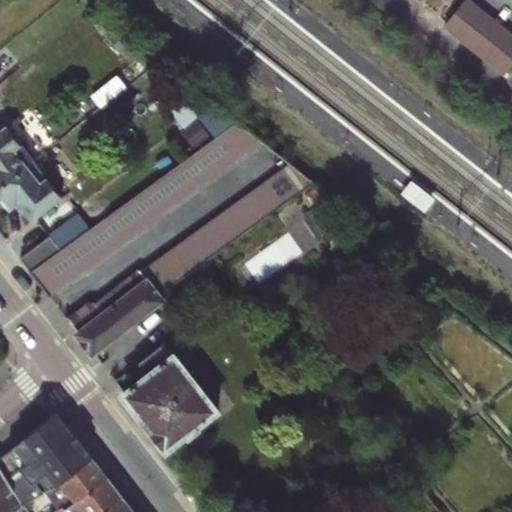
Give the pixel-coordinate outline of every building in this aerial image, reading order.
[(511,31),(472,0),(463,0),(443,26),(503,74),(511,62),(511,31)] [(105,17),(98,24),(108,41),(131,65),(141,56),(105,17)] [(103,104),(129,84),(120,71),(94,91),(103,104)] [(217,135),(232,124),(212,103),(198,116),(217,135)] [(232,124),(217,135),(177,164),(30,271),(49,295),(51,294),(262,141),(237,121),(232,124)] [(16,149),(21,145),(6,125),(0,129),(0,187),(30,167),(16,149)] [(47,176),(21,145),(16,149),(30,167),(41,180),(47,176)] [(137,265),(67,319),(76,331),(148,275),(161,292),(314,183),(289,162),(142,270),(140,268),(137,265)] [(30,167),(0,187),(0,196),(10,210),(19,203),(32,220),(63,196),(47,176),(41,180),(30,167)] [(174,349),(123,389),(170,449),(187,436),(189,437),(202,428),(200,426),(221,409),(174,349)] [(36,431),(13,447),(46,490),(69,474),(92,456),(59,414),(36,431)] [(69,474),(59,481),(74,501),(76,501),(107,476),(92,456),(69,474)] [(0,463),(0,511),(15,511),(23,506),(0,463)] [(107,476),(76,501),(84,511),(98,511),(122,495),(107,476)] [(74,501),(59,481),(46,490),(57,509),(62,505),(65,508),(74,501)] [(134,511),(122,495),(98,511),(134,511)] [(65,508),(62,505),(57,509),(51,511),(84,511),(76,501),(74,501),(65,508)]
